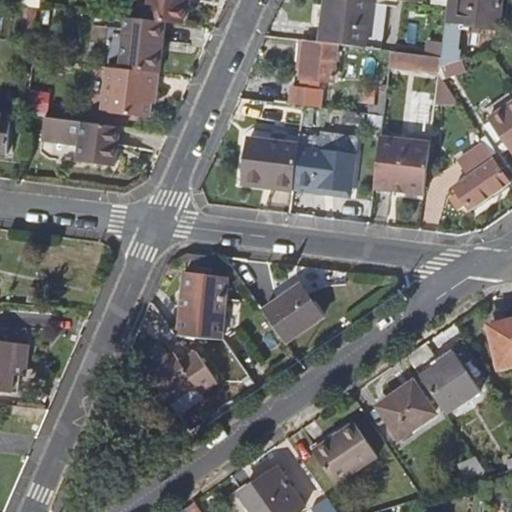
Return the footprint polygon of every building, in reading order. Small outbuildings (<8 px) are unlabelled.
[(181,24),(183,4),(183,0),(149,0),(147,19),(167,22),(181,24)] [(365,47),(370,0),(329,0),(324,42),(330,43),(339,44),(365,47)] [(446,22),(499,28),(501,0),(448,0),(448,5),(446,22)] [(107,29),(103,67),(107,67),(157,74),(161,47),(163,48),(167,22),(147,19),(124,16),(122,30),(107,29)] [(339,44),(330,43),(324,42),(305,39),(302,76),(326,80),(327,77),(335,78),(338,53),(339,44)] [(392,50),(390,63),(440,70),(440,66),(441,57),(428,55),(395,51),(392,50)] [(146,132),(149,106),(151,92),(156,92),(158,75),(157,74),(107,67),(99,126),(120,129),(146,132)] [(439,76),(436,106),(459,105),(439,76)] [(291,103),(305,105),(320,107),(322,93),(292,89),(291,103)] [(511,153),(511,105),(489,121),(511,153)] [(13,117),(0,114),(0,151),(8,153),(13,117)] [(42,140),(79,146),(77,165),(115,170),(120,129),(99,126),(82,123),(45,118),(42,140)] [(256,126),(254,139),(300,145),(301,131),(256,126)] [(275,188),(294,189),(295,186),(299,150),(300,145),(254,139),(249,139),(245,180),(275,184),(275,188)] [(381,140),(375,190),(394,192),(395,188),(403,189),(402,193),(425,196),(431,146),(381,140)] [(511,183),(495,161),(496,160),(486,144),(462,160),(472,176),(457,186),(471,209),(511,183)] [(299,150),(295,186),(351,194),(356,157),(299,150)] [(230,276),(187,270),(179,334),(221,342),(230,276)] [(300,286),(264,310),(285,342),(321,318),(300,286)] [(511,321),(493,325),(496,347),(500,369),(511,366),(511,321)] [(26,346),(0,343),(0,394),(13,396),(13,389),(14,389),(15,381),(21,381),(26,346)] [(433,359),(424,346),(408,358),(416,370),(433,359)] [(174,351),(148,369),(177,410),(202,393),(219,381),(196,348),(180,359),(174,351)] [(435,370),(422,379),(443,409),(469,379),(451,354),(434,365),(435,370)] [(414,386),(381,408),(402,437),(434,415),(414,386)] [(355,421),(343,431),(345,435),(317,453),(338,483),(379,455),(355,421)] [(313,448),(317,453),(345,435),(343,431),(340,428),(313,448)] [(280,470),(243,495),(254,511),(298,511),(306,507),(280,470)] [(313,508),(315,511),(338,511),(328,497),(313,508)] [(203,511),(197,502),(192,506),(183,511),(203,511)]
